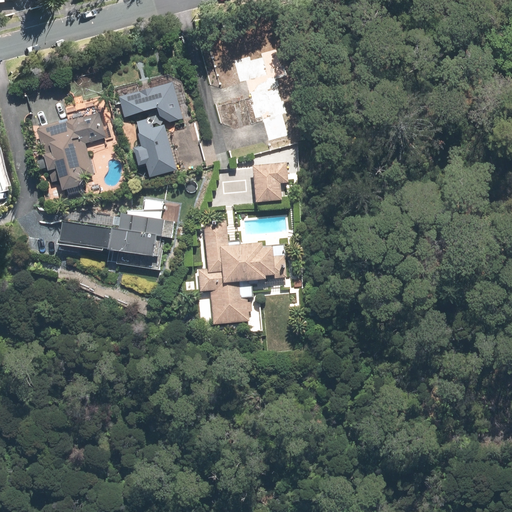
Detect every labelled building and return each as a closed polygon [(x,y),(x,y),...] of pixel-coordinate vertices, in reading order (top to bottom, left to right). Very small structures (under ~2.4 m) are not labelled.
[(280,50),(236,62),(245,94),(252,92),(258,117),(266,115),(272,138),(288,134),(282,112),(289,110),(279,75),(286,74),(280,50)] [(174,84),(124,98),(129,115),(162,106),(166,121),(183,116),(174,84)] [(102,112),(42,129),(57,181),(66,178),(69,189),(87,184),(85,178),(95,175),(85,141),(108,135),(102,112)] [(178,166),(167,127),(157,130),(155,122),(141,125),(147,147),(139,149),(143,164),(151,161),(154,173),(178,166)] [(288,164),(259,167),(263,200),(285,197),(284,180),(290,180),(288,164)] [(124,231),(65,223),(62,243),(120,251),(118,263),(161,269),(168,221),(126,216),(124,231)] [(243,300),(241,279),(269,276),(269,273),(277,272),(274,247),(265,248),(264,243),(231,247),(227,221),(207,223),(213,270),(205,271),(207,290),(214,289),(218,324),(251,319),(249,299),(243,300)]
